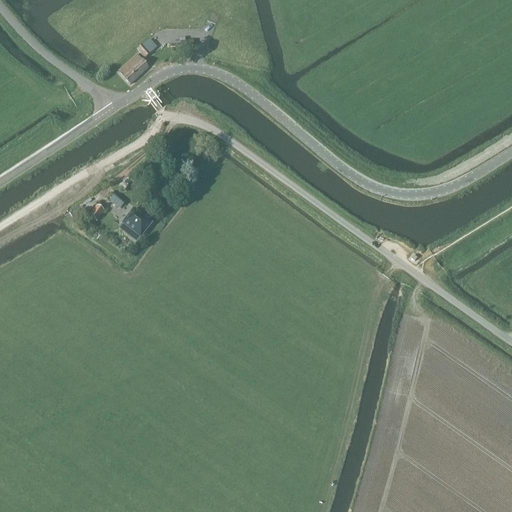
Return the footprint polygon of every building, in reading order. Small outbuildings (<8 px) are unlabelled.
[(143,46),(137,51),(145,60),(156,49),(149,41),(143,46)] [(172,43),(173,50),(191,48),(190,41),(172,43)] [(137,56),(118,72),(130,86),(149,69),(137,56)] [(118,183),(123,189),(133,180),(128,174),(118,183)] [(125,205),(117,198),(118,198),(114,195),(110,200),(121,209),(125,205)] [(97,206),(89,217),(96,222),(104,212),(97,206)] [(132,210),(121,224),(140,238),(150,223),(132,210)] [(413,255),(410,261),(416,264),(419,259),(413,255)]
